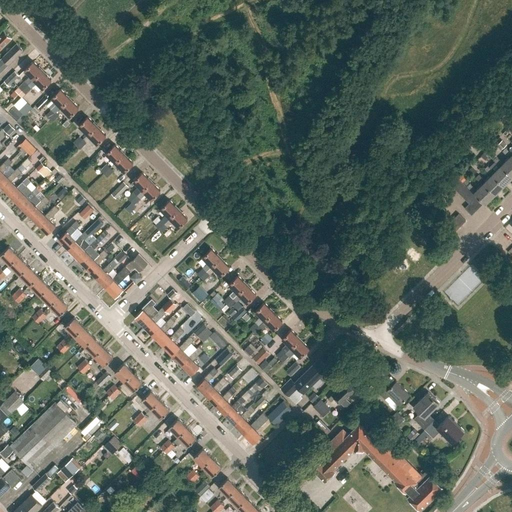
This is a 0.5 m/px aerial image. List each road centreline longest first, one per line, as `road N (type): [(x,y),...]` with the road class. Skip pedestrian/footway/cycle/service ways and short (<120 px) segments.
road 1 (unknown): [(0,107),(296,399),(240,459)]
road 2 (residential): [(211,219),(0,4)]
road 3 (residential): [(289,511),(110,321)]
road 4 (residential): [(372,337),(298,300),(211,219)]
road 5 (residential): [(372,337),(511,202)]
road 6 (residential): [(110,321),(0,208)]
road 7 (residential): [(110,321),(211,219)]
